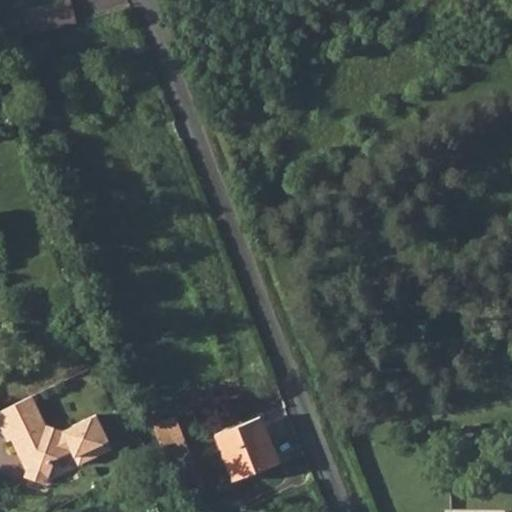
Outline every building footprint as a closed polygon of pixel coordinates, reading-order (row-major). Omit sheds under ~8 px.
[(3,24),(8,43),(73,25),(67,2),(22,14),(22,18),(3,24)] [(44,430),(31,400),(0,413),(0,432),(5,445),(9,443),(15,457),(21,455),(26,468),(23,475),(21,481),(42,489),(50,469),(69,457),(75,471),(110,456),(95,421),(60,436),(44,430)] [(197,458),(179,419),(156,430),(177,467),(197,458)] [(284,466),(264,421),(222,441),(242,485),(284,466)] [(21,455),(15,457),(23,475),(26,468),(21,455)]
